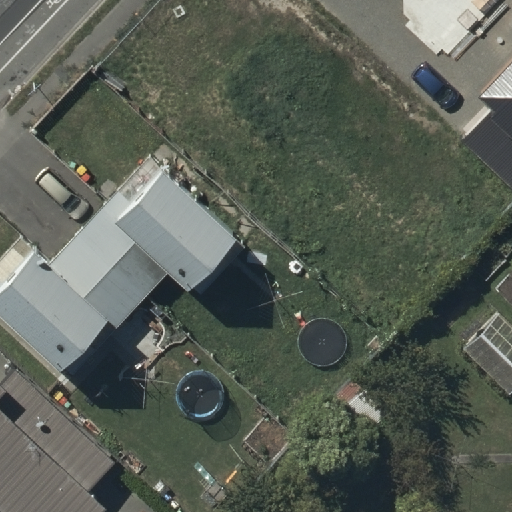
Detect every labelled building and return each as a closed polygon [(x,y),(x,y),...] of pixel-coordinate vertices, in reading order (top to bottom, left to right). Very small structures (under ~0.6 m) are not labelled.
[(353,51),(298,0),(235,0),(170,70),(293,186),(361,114),(349,102),(361,89),(338,67),(353,51)] [(403,0),(404,21),(446,60),(501,0),(403,0)] [(511,61),(479,96),(492,109),(463,140),(511,186),(511,61)] [(397,217),(432,250),(381,310),(398,326),(511,202),(511,195),(461,148),(397,217)] [(236,238),(164,171),(116,223),(188,289),(236,238)] [(107,319),(35,252),(0,289),(0,315),(59,370),(107,319)] [(511,318),(497,305),(461,344),(511,390),(511,318)] [(0,341),(0,456),(24,478),(0,505),(0,511),(104,511),(124,491),(76,455),(101,433),(0,341)] [(148,511),(126,493),(109,511),(148,511)] [(511,511),(511,497),(498,511),(511,511)]
